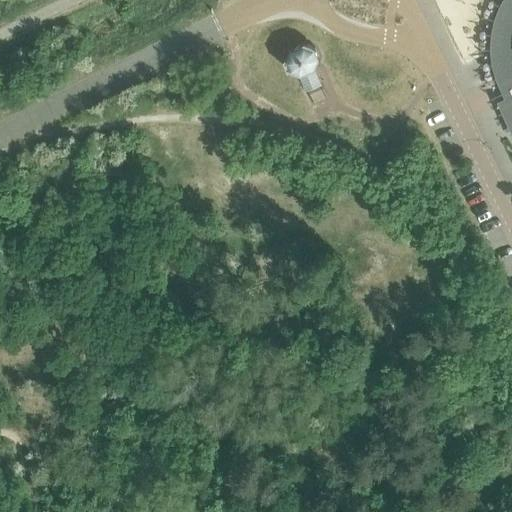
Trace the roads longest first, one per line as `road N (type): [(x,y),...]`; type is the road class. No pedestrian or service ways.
road 1 (unclassified): [(0,125),(264,0)]
road 2 (unclassified): [(511,218),(425,46)]
road 3 (unclassified): [(287,0),(335,24),(425,46)]
